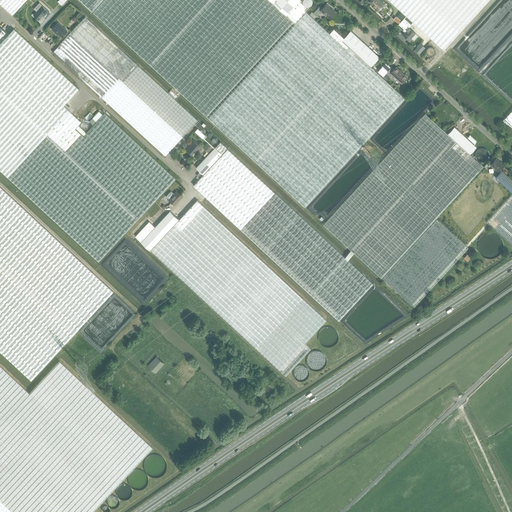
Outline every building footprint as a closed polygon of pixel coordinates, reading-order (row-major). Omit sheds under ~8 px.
[(0,0),(0,3),(13,15),(26,0),(0,0)] [(80,0),(92,11),(102,0),(80,0)] [(104,0),(94,11),(150,64),(176,87),(207,115),(295,20),(272,0),(104,0)] [(304,9),(306,7),(299,1),(299,0),(272,0),(295,20),(297,22),(297,23),(307,12),(304,9)] [(384,4),(379,0),(370,0),(369,2),(374,7),(374,8),(377,11),(384,4)] [(388,0),(401,11),(406,15),(406,16),(413,22),(443,49),(474,16),(488,0),(388,0)] [(42,16),(47,10),(39,3),(34,8),(37,11),(33,15),(41,22),(45,18),(42,16)] [(317,16),(321,11),(330,19),(335,13),(326,4),(322,8),(320,6),(313,13),(317,16)] [(406,99),(386,80),(382,77),(371,66),(329,33),(314,19),(317,16),(313,13),(311,12),(309,14),(307,12),(297,23),(297,22),(210,118),(244,149),(306,207),(364,144),(406,99)] [(123,51),(85,16),(57,47),(77,65),(72,70),(112,107),(166,156),(198,120),(176,100),(169,93),(123,51)] [(404,18),(398,25),(405,32),(411,25),(404,18)] [(62,37),(67,30),(58,22),(52,28),(53,28),(52,29),(56,32),(62,37)] [(415,33),(409,27),(403,34),(409,40),(415,33)] [(371,66),(379,57),(350,30),(344,37),(334,28),(329,33),(371,66)] [(99,111),(94,117),(89,121),(93,125),(83,136),(80,133),(65,150),(47,133),(68,110),(63,106),(78,89),(14,29),(0,43),(0,169),(7,177),(99,261),(175,178),(104,113),(103,115),(99,111)] [(420,43),(415,49),(419,53),(425,48),(420,43)] [(53,52),(72,70),(77,65),(57,47),(53,52)] [(435,53),(435,51),(434,49),(433,48),(432,48),(430,47),(429,47),(427,48),(426,49),(425,49),(425,51),(424,53),(425,55),(426,56),(426,57),(427,57),(429,58),(430,58),(431,58),(432,57),(433,57),(434,56),(435,55),(435,53)] [(386,63),(378,71),(383,76),(386,73),(391,68),(386,63)] [(386,73),(389,76),(390,76),(392,75),(402,84),(402,83),(403,84),(404,84),(405,84),(406,83),(406,82),(406,81),(405,80),(408,77),(404,74),(403,75),(395,68),(394,69),(391,67),(391,68),(386,73)] [(94,117),(99,111),(90,103),(85,108),(94,117)] [(446,123),(451,117),(441,108),(435,113),(446,123)] [(74,128),(80,122),(68,110),(47,133),(65,150),(80,133),(74,128)] [(483,167),(470,154),(457,143),(447,134),(425,114),(324,225),(351,250),(345,257),(348,260),(354,252),(381,277),(483,167)] [(198,121),(195,125),(202,130),(205,128),(198,121)] [(477,147),(463,134),(454,127),(447,134),(457,143),(470,154),(477,147)] [(199,150),(202,148),(193,140),(186,147),(185,148),(192,154),(195,151),(195,152),(196,151),(195,151),(197,149),(199,150)] [(196,167),(200,171),(197,175),(200,178),(228,149),(221,142),(216,147),(215,147),(196,167)] [(208,152),(213,148),(208,144),(204,148),(208,152)] [(488,155),(488,153),(488,152),(487,151),(486,150),(485,149),(484,148),(482,148),(481,148),(479,148),(478,148),(477,149),(476,150),(475,151),(475,152),(474,154),(474,155),(474,156),(475,158),(476,159),(477,160),(478,160),(479,161),(480,161),(482,162),(484,161),(485,160),(486,160),(487,158),(488,157),(488,156),(488,155)] [(345,257),(279,196),(228,149),(200,178),(194,185),(203,194),(339,320),(373,283),(348,260),(345,257)] [(498,171),(504,165),(500,162),(495,159),(490,164),(498,171)] [(511,179),(502,170),(496,178),(511,192),(511,179)] [(0,186),(0,350),(31,380),(113,292),(0,186)] [(177,191),(175,193),(169,199),(174,205),(175,204),(182,196),(177,191)] [(511,245),(511,193),(487,221),(511,245)] [(179,219),(151,249),(219,312),(286,374),(312,347),(306,341),(327,318),(305,297),(277,272),(219,218),(201,201),(198,199),(182,216),(179,219)] [(170,210),(164,216),(155,227),(149,221),(135,236),(141,241),(150,250),(179,219),(170,210)] [(435,221),(383,278),(414,307),(466,249),(435,221)] [(503,246),(503,245),(503,243),(502,241),(501,239),(500,237),(497,235),(496,234),(494,234),(492,233),(490,233),(489,234),(487,234),(485,235),(483,237),(481,239),(480,241),(479,243),(479,245),(479,247),(480,250),(481,252),(483,254),(484,255),(486,256),(488,257),(490,257),(492,257),(495,257),(497,256),(499,254),(501,252),(502,250),(503,248),(503,246)] [(164,364),(162,362),(158,358),(156,357),(146,367),(149,370),(150,368),(156,373),(164,364)] [(92,511),(152,448),(60,361),(30,394),(0,365),(0,511),(92,511)] [(158,466),(157,464),(157,463),(156,461),(156,460),(154,459),(153,458),(152,458),(150,458),(148,458),(147,458),(145,459),(144,459),(143,461),(142,462),(142,464),(141,465),(141,466),(142,468),(142,469),(144,471),(145,472),(146,473),(147,473),(149,474),(151,474),(152,473),(154,472),(155,471),(156,470),(157,469),(157,467),(158,466)] [(145,480),(145,479),(145,478),(144,477),(143,475),(142,474),(141,473),(140,472),(138,471),(136,471),(134,472),(133,472),(132,473),(130,474),(130,475),(129,477),(129,478),(129,480),(129,481),(129,483),(130,484),(131,485),(132,486),(134,487),(135,487),(137,488),(138,487),(140,487),(141,486),(142,485),(143,484),(144,483),(145,481),(145,480)] [(132,492),(131,491),(131,489),(130,488),(129,487),(128,486),(127,485),(126,484),(124,484),(122,484),(121,485),(119,485),(118,486),(117,487),(116,489),(116,490),(115,492),(115,494),(116,495),(117,497),(118,498),(119,499),(120,500),(121,500),(123,500),(125,500),(126,500),(128,499),(129,498),(130,497),(131,495),(131,494),(132,492)] [(119,505),(119,503),(118,502),(117,500),(117,499),(115,498),(114,497),(112,497),(110,497),(108,497),(107,497),(106,498),(105,499),(104,500),(103,502),(103,503),(103,505),(103,506),(103,508),(104,509),(105,511),(106,511),(107,511),(114,511),(115,511),(117,511),(118,509),(118,508),(119,506),(119,505)]
